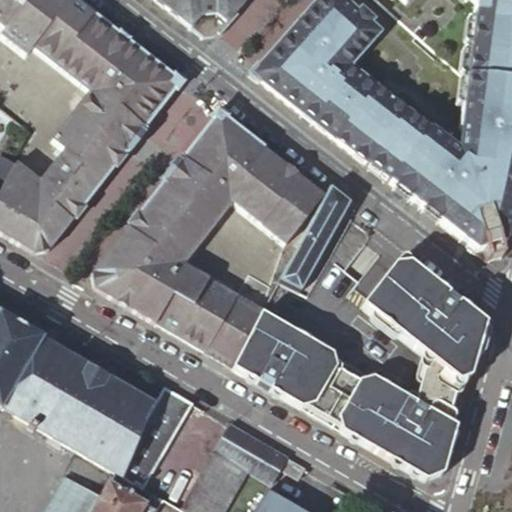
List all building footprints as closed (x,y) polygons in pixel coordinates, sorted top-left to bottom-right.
[(0,0),(0,31),(2,33),(0,36),(0,40),(23,59),(29,51),(86,96),(50,143),(61,152),(37,183),(14,165),(13,167),(0,189),(0,238),(30,257),(45,254),(68,224),(67,223),(70,220),(72,222),(80,211),(79,210),(111,169),(113,170),(120,159),(119,159),(122,155),(126,158),(141,138),(138,136),(170,94),(170,93),(176,85),(171,81),(90,17),(89,17),(66,0),(0,0)] [(147,0),(190,33),(204,29),(217,39),(252,0),(147,0)] [(511,87),(464,82),(456,132),(465,140),(453,155),(442,153),(444,144),(438,144),(424,132),(425,132),(348,71),(378,37),(367,28),(371,24),(359,13),(355,17),(336,0),(318,0),(248,79),(298,119),(342,153),(372,177),(473,256),(481,254),(485,265),(501,260),(507,235),(511,215),(511,87)] [(511,0),(388,0),(391,2),(392,0),(396,0),(405,7),(411,0),(466,0),(474,7),(464,82),(511,87),(511,0)] [(209,48),(217,39),(204,29),(190,33),(209,48)] [(282,248),(320,199),(296,180),(296,179),(286,171),(284,171),(263,154),(262,152),(223,122),(223,123),(216,118),(211,125),(178,167),(175,164),(159,183),(163,186),(137,219),(136,218),(128,228),(130,229),(127,232),(103,263),(199,318),(183,346),(205,358),(206,360),(228,372),(258,317),(260,315),(180,268),(229,206),(282,248)] [(0,189),(13,167),(0,159),(0,189)] [(328,190),(322,201),(287,265),(276,284),(298,294),(319,257),(348,206),(343,202),(328,190)] [(157,331),(183,346),(199,318),(103,263),(90,279),(94,294),(118,308),(118,309),(124,312),(125,312),(156,331),(157,331)] [(258,317),(228,372),(298,412),(308,410),(312,409),(315,405),(337,418),(335,422),(337,427),(339,436),(423,485),(439,477),(453,430),(445,425),(451,404),(456,386),(467,381),(476,352),(483,328),(406,267),(399,268),(392,269),(371,297),(360,311),(426,363),(413,408),(371,383),(356,386),(334,373),(330,359),(258,317)] [(0,410),(39,344),(40,341),(0,316),(0,410)] [(39,344),(0,410),(0,412),(27,428),(25,431),(31,435),(33,431),(111,477),(119,482),(120,481),(132,452),(151,409),(150,409),(39,344)] [(190,406),(161,389),(150,409),(151,409),(132,452),(120,481),(133,488),(140,492),(190,406)] [(312,409),(308,410),(337,427),(335,422),(337,418),(315,405),(312,409)] [(302,471),(227,428),(212,454),(245,473),(269,487),(278,471),(295,482),(302,471)] [(212,454),(179,511),(223,511),(245,473),(212,454)] [(119,482),(111,477),(106,487),(127,499),(133,488),(120,481),(119,482)] [(91,511),(97,503),(61,481),(42,511),(91,511)] [(91,511),(148,511),(142,508),(127,499),(106,487),(97,503),(91,511)] [(291,511),(263,496),(253,511),(291,511)] [(148,497),(142,508),(148,511),(154,511),(160,504),(148,497)]
